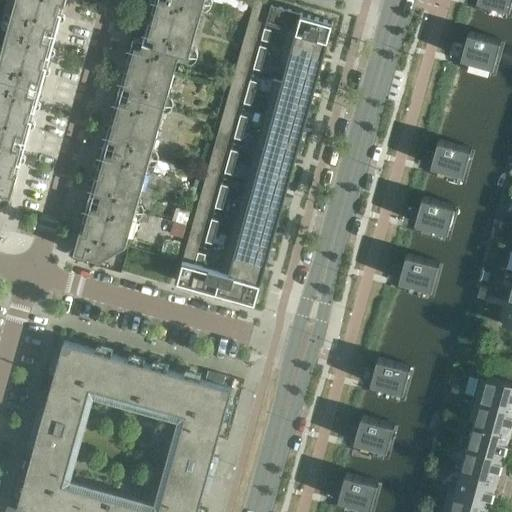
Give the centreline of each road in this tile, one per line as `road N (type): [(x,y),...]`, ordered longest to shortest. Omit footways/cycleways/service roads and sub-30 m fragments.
road 1 (tertiary): [(304,348),(401,0)]
road 2 (residential): [(304,348),(32,271)]
road 3 (residential): [(32,271),(110,0)]
road 4 (tertiary): [(258,511),(304,348)]
